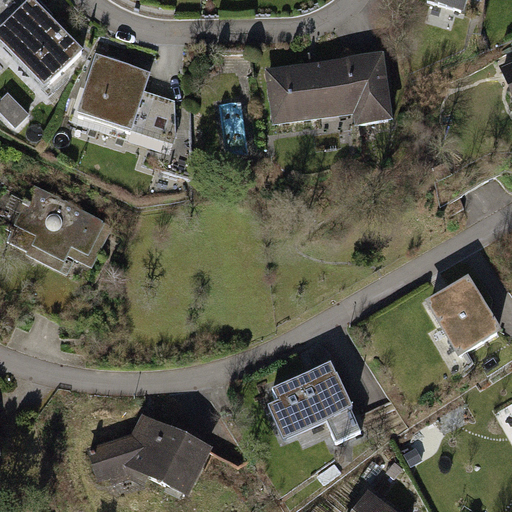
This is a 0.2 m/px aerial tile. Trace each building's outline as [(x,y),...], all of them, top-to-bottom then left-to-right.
[(0,53),(44,98),(83,59),(49,24),(53,20),(32,0),(0,0),(0,28),(0,53)] [(469,0),(425,0),(423,7),(463,20),(469,0)] [(386,60),(263,76),(270,132),(356,121),(358,136),(395,131),(386,60)] [(151,80),(97,64),(79,123),(172,150),(176,142),(175,109),(146,99),(151,80)] [(511,68),(498,74),(511,107),(511,68)] [(7,99),(0,106),(0,118),(16,134),(29,122),(7,99)] [(110,237),(31,198),(14,232),(37,243),(30,257),(61,272),(68,259),(93,271),(110,237)] [(474,284),(434,307),(449,334),(441,338),(454,361),(496,337),(492,330),(498,326),(474,284)] [(335,365),(274,394),(294,437),(327,422),(340,450),(369,437),(335,365)] [(92,449),(103,488),(141,477),(193,502),(215,454),(144,420),(136,438),(92,449)] [(395,511),(371,495),(358,511),(395,511)]
